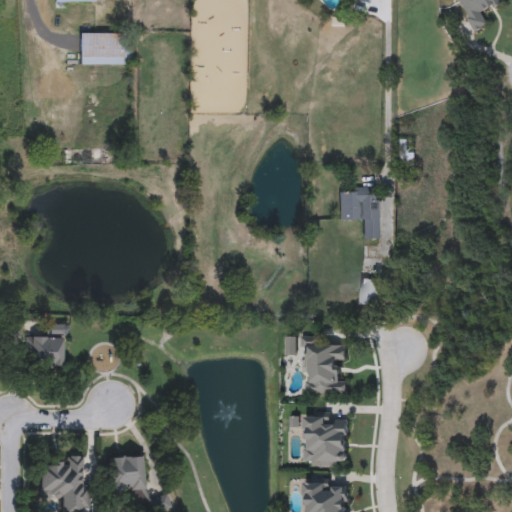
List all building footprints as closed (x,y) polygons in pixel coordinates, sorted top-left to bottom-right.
[(501,0),(503,2),(483,14),(489,23),(476,31),(456,0),(501,0)] [(130,65),(79,65),(79,33),(130,33),(130,65)] [(379,239),(361,239),(361,220),(339,220),(339,189),(378,188),(379,239)] [(379,279),(379,306),(360,306),(360,279),(379,279)] [(61,368),(31,368),(30,337),(47,337),(47,328),(60,328),(61,368)] [(347,394),(306,395),(304,337),(318,336),(318,346),(346,345),(347,361),(338,362),(338,381),(346,381),(347,394)] [(287,354),(286,338),(295,337),(297,353),(287,354)] [(303,466),(303,412),(331,412),(331,421),(348,421),(348,466),(303,466)] [(38,465),(64,466),(65,456),(86,457),(83,511),(58,511),(59,501),(36,500),(38,465)] [(168,496),(169,511),(148,511),(148,502),(132,503),(131,491),(110,492),(108,458),(143,456),(145,497),(168,496)] [(304,511),(304,479),(331,479),(331,488),(348,488),(348,511),(304,511)]
